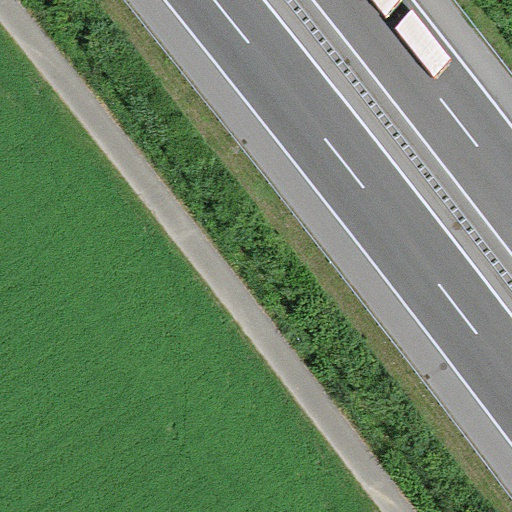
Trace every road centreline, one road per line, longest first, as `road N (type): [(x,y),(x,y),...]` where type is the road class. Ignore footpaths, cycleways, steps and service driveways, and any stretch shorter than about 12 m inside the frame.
road 1 (track): [(379,511),(0,16)]
road 2 (motorway): [(206,0),(511,386)]
road 3 (motorway): [(511,200),(356,0)]
